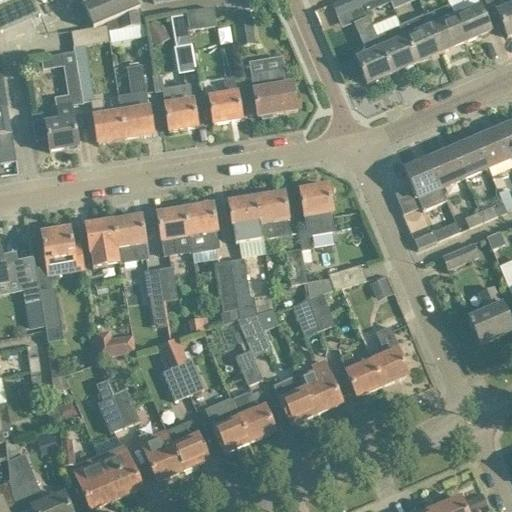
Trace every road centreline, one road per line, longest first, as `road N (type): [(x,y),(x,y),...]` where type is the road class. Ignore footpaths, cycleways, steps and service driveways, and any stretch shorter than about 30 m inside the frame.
road 1 (residential): [(0,204),(356,149)]
road 2 (residential): [(471,419),(356,149)]
road 3 (unclassified): [(248,511),(471,419)]
road 4 (residential): [(356,149),(511,85)]
road 5 (residential): [(356,149),(294,0)]
